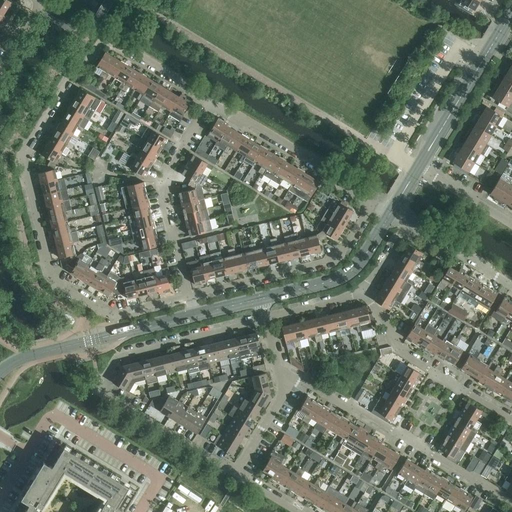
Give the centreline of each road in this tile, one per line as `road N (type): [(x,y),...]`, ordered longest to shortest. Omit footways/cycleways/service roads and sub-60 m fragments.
road 1 (residential): [(189,295),(114,316),(52,280),(22,159),(72,69),(105,37),(208,101)]
road 2 (residential): [(265,319),(115,358),(96,391),(235,474)]
road 3 (residential): [(511,501),(278,367)]
road 4 (residential): [(189,295),(335,258),(372,204)]
road 5 (residential): [(189,295),(164,186),(208,101)]
road 6 (tertiary): [(0,372),(36,353),(194,315)]
road 7 (residential): [(511,421),(408,355),(364,292)]
road 8 (residential): [(372,204),(208,101)]
road 9 (tertiary): [(418,167),(511,11)]
road 10 (tertiary): [(260,298),(348,275),(390,213)]
road 11 (residential): [(408,224),(511,285)]
